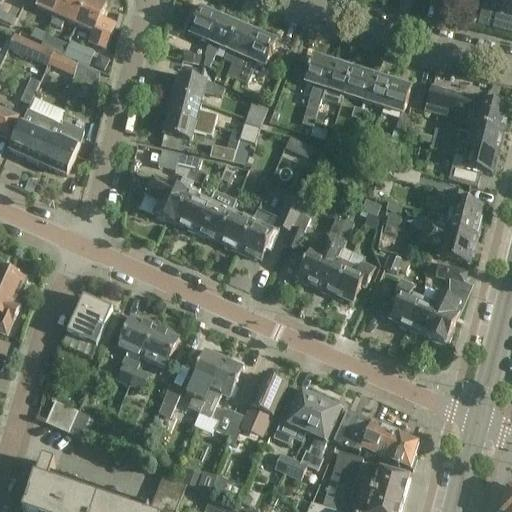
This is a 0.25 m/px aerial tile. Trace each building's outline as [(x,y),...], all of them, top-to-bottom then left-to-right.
[(17,0),(16,0),(12,10),(20,14),(25,3),(17,0)] [(56,19),(63,0),(41,0),(37,11),(55,19),(56,19)] [(65,24),(76,28),(88,1),(86,0),(63,0),(56,19),(55,19),(51,27),(55,28),(62,31),(65,24)] [(511,0),(483,0),(483,2),(506,7),(503,17),(511,19),(511,0)] [(108,9),(88,1),(76,28),(96,37),(108,9)] [(190,38),(210,46),(221,21),(198,11),(193,23),(196,24),(190,38)] [(0,22),(6,25),(10,17),(0,12),(0,22)] [(215,62),(220,51),(228,54),(239,28),(221,21),(210,46),(204,60),(206,61),(202,69),(213,71),(215,62)] [(238,83),(258,36),(239,28),(228,54),(236,58),(227,78),(238,83)] [(44,45),(47,37),(35,31),(31,39),(44,45)] [(248,87),(257,67),(266,71),(278,45),(258,36),(238,83),(248,87)] [(47,70),(54,55),(51,54),(14,37),(7,53),(47,70)] [(63,59),(69,47),(58,42),(53,54),(63,59)] [(72,44),(65,58),(89,69),(95,55),(72,44)] [(206,61),(204,60),(187,54),(184,64),(202,69),(206,61)] [(306,85),(313,87),(302,126),(314,130),(323,103),(327,91),(335,65),(315,58),(306,85)] [(343,109),(346,98),(354,71),(335,65),(327,91),(323,103),(343,109)] [(101,76),(90,71),(78,66),(73,84),(74,85),(97,90),(101,76)] [(365,104),(374,77),(354,71),(346,98),(365,104)] [(374,77),(365,104),(385,110),(394,83),(374,77)] [(223,93),(206,85),(179,78),(174,98),(202,105),(204,96),(220,100),(223,93)] [(32,82),(28,90),(37,94),(41,86),(32,82)] [(413,90),(394,83),(385,110),(405,116),(413,90)] [(474,126),(504,135),(506,128),(508,128),(511,112),(511,102),(482,95),(480,100),(433,88),(426,114),(473,127),(474,126)] [(0,94),(0,136),(11,142),(20,123),(0,114),(0,94),(0,95),(0,94)] [(199,114),(202,105),(174,98),(169,118),(215,130),(218,119),(199,114)] [(263,127),(267,111),(252,105),(247,122),(263,127)] [(353,119),(360,122),(363,112),(356,110),(353,119)] [(370,114),(363,112),(360,122),(366,124),(369,115),(370,114)] [(28,114),(10,154),(46,170),(59,140),(62,128),(28,114)] [(215,130),(169,118),(164,139),(192,145),(194,136),(213,141),(215,130)] [(261,132),(263,127),(247,122),(245,128),(243,136),(258,141),(260,133),(261,132)] [(59,140),(46,170),(68,180),(81,150),(86,134),(63,124),(62,128),(59,140)] [(395,133),(394,133),(390,146),(400,149),(406,126),(398,124),(395,133)] [(504,138),(504,135),(474,126),(471,137),(448,131),(447,134),(437,131),(435,138),(499,156),(501,147),(503,147),(506,139),(504,138)] [(328,134),(314,130),(311,139),(325,144),(328,134)] [(258,141),(243,136),(240,144),(252,147),(255,148),(258,141)] [(478,189),(482,174),(493,177),(494,174),(496,174),(498,165),(496,165),(499,156),(435,138),(432,147),(444,150),(443,153),(456,157),(450,181),(478,189)] [(240,144),(238,151),(234,166),(244,169),(252,147),(240,144)] [(238,151),(213,145),(209,160),(234,166),(238,151)] [(199,175),(203,164),(179,158),(177,171),(190,174),(186,183),(195,187),(199,175)] [(423,175),(419,174),(397,168),(394,180),(419,187),(423,175)] [(225,172),(221,182),(229,185),(233,176),(225,172)] [(207,178),(199,175),(195,187),(202,190),(207,178)] [(154,217),(176,226),(189,196),(154,181),(147,200),(159,205),(154,217)] [(449,221),(482,230),(484,220),(482,220),(485,210),(467,205),(468,200),(447,194),(443,208),(452,210),(449,221)] [(197,236),(211,205),(189,196),(176,226),(197,236)] [(283,232),(292,236),(300,219),(305,208),(290,202),(281,222),(278,230),(283,232)] [(338,221),(331,238),(330,238),(322,257),(311,253),(299,282),(302,283),(301,285),(309,288),(309,287),(317,290),(339,242),(347,224),(354,208),(342,202),(334,219),(338,221)] [(376,205),(368,202),(364,213),(371,216),(376,205)] [(232,215),(211,205),(197,236),(219,245),(232,215)] [(376,205),(371,216),(378,219),(383,208),(376,205)] [(259,213),(254,224),(241,254),(263,264),(267,254),(273,256),(283,232),(278,230),(281,222),(259,213)] [(241,254),(254,224),(232,215),(219,245),(241,254)] [(423,236),(474,250),(477,239),(479,239),(482,230),(480,229),(449,221),(429,215),(423,236)] [(300,219),(292,236),(285,251),(297,256),(311,224),(300,219)] [(388,227),(400,231),(402,222),(390,219),(388,227)] [(339,242),(317,290),(327,294),(326,296),(335,300),(349,269),(354,256),(345,252),(348,246),(355,228),(347,224),(339,242)] [(388,227),(386,235),(398,238),(400,231),(388,227)] [(472,257),(474,250),(423,236),(421,245),(442,250),(439,261),(470,269),(470,266),(472,266),(475,257),(472,257)] [(398,277),(399,273),(406,276),(412,264),(404,263),(391,259),(385,271),(398,277)] [(344,304),(345,303),(354,307),(362,290),(367,292),(376,272),(363,266),(360,274),(349,269),(335,300),(344,304)] [(446,282),(446,300),(428,341),(429,341),(429,343),(438,347),(438,346),(446,349),(447,346),(449,347),(455,334),(453,334),(461,316),(472,290),(465,287),(468,274),(440,267),(437,279),(446,282)] [(0,318),(2,319),(0,322),(0,336),(8,340),(21,311),(14,308),(25,282),(0,270),(0,318)] [(409,333),(423,303),(412,298),(416,290),(402,284),(394,304),(398,306),(391,323),(401,327),(401,329),(409,333)] [(427,340),(428,341),(446,300),(428,292),(423,303),(409,333),(418,337),(419,336),(428,340),(427,340)] [(84,299),(68,336),(98,349),(114,312),(84,299)] [(142,363),(156,331),(132,320),(118,352),(128,356),(123,367),(125,368),(118,383),(131,389),(138,373),(142,363)] [(156,331),(142,363),(167,373),(181,342),(156,331)] [(192,384),(196,387),(200,389),(190,410),(202,416),(225,362),(206,353),(192,384)] [(245,370),(225,362),(202,416),(220,423),(224,414),(217,411),(223,399),(231,402),(245,370)] [(131,389),(143,394),(150,379),(138,373),(131,389)] [(251,410),(246,420),(236,416),(226,439),(230,440),(228,446),(243,453),(252,432),(266,438),(273,420),(274,420),(288,389),(263,379),(250,410),(251,410)] [(170,389),(158,420),(171,424),(182,394),(170,389)] [(303,446),(307,437),(322,404),(300,395),(288,423),(283,421),(274,441),(292,449),(295,442),(303,446)] [(344,414),(322,404),(307,437),(316,441),(309,455),(307,454),(301,466),(309,470),(319,474),(324,462),(322,461),(328,446),(329,447),(344,414)] [(78,415),(55,405),(46,427),(69,437),(78,415)] [(226,439),(236,416),(225,411),(224,414),(220,423),(215,433),(226,439)] [(81,442),(90,420),(78,415),(69,437),(81,442)] [(373,427),(349,416),(335,447),(337,448),(361,457),(363,452),(373,427)] [(363,452),(414,474),(414,475),(421,453),(419,448),(409,443),(411,441),(399,435),(400,433),(375,422),(373,427),(363,452)] [(344,489),(356,492),(355,493),(404,506),(411,481),(362,468),(364,462),(340,456),(332,485),(344,488),(344,489)] [(289,479),(296,464),(283,458),(276,473),(289,479)] [(127,511),(50,486),(55,469),(37,463),(31,482),(35,483),(25,511),(127,511)] [(296,464),(289,479),(302,485),(309,470),(301,466),(296,464)] [(203,478),(187,472),(182,484),(199,489),(203,478)] [(158,491),(182,502),(188,488),(163,478),(158,491)] [(332,485),(325,510),(325,511),(328,511),(402,511),(404,506),(355,493),(356,492),(344,489),(344,488),(332,485)] [(158,491),(152,505),(169,511),(177,511),(182,502),(158,491)]
